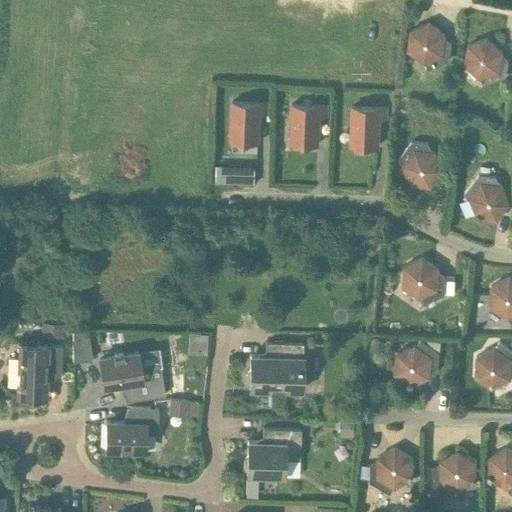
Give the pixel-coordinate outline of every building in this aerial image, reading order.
[(408,49),(415,55),(424,61),(425,61),(428,68),(449,58),(451,41),(444,40),(445,33),(428,21),(410,29),(408,49)] [(468,44),(465,63),(480,76),(483,83),(505,75),(508,59),(501,57),(502,50),(487,37),(468,44)] [(267,114),(267,103),(232,101),(231,140),(258,141),(259,114),(267,114)] [(319,116),(327,116),(327,105),(292,104),(291,142),(318,143),(319,116)] [(387,107),(352,106),(351,145),(378,146),(379,118),(387,119),(387,107)] [(411,183),(415,183),(431,185),(443,169),(435,151),(429,142),(411,140),(397,159),(403,164),(403,165),(411,183)] [(256,166),(217,164),(216,181),(255,182),(256,166)] [(480,166),(479,173),(488,175),(489,167),(480,166)] [(481,216),(498,219),(509,203),(502,184),(495,183),(496,175),(488,175),(479,173),(464,191),(470,196),(470,197),(476,212),(475,212),(477,216),(481,217),(481,216)] [(445,293),(446,276),(439,275),(439,268),(422,257),(404,266),(403,286),(420,297),(420,296),(424,303),(445,293)] [(511,322),(511,277),(509,276),(492,285),(491,305),(508,316),(509,315),(511,322)] [(62,336),(61,323),(43,323),(42,335),(62,336)] [(203,352),(204,332),(184,331),(184,351),(203,352)] [(73,333),(73,362),(92,359),(88,333),(73,333)] [(438,371),(440,352),(421,338),(416,345),(416,344),(415,344),(397,352),(395,372),(408,382),(408,383),(411,385),(414,384),(414,382),(429,376),(430,370),(438,371)] [(511,371),(511,348),(508,346),(499,340),(495,347),(477,356),(476,376),(493,386),(510,377),(511,372),(511,371)] [(249,388),(302,390),(303,343),(265,342),(265,355),(250,354),(250,370),(246,374),(246,381),(250,385),(249,388)] [(45,397),(46,373),(60,374),(62,346),(20,344),(19,358),(8,357),(7,385),(18,386),(17,396),(45,397)] [(99,358),(103,386),(126,382),(129,400),(165,395),(160,366),(154,367),(151,351),(99,358)] [(200,401),(170,398),(169,415),(199,417),(200,401)] [(130,407),(130,422),(106,421),(105,449),(145,450),(146,434),(157,434),(158,408),(130,407)] [(355,434),(356,427),(357,418),(342,418),(342,434),(355,434)] [(247,471),(247,475),(284,476),(284,459),(300,459),(301,429),(263,428),(263,441),(248,440),(248,456),(244,460),(244,467),(247,471)] [(370,464),(370,481),(390,493),(394,486),(395,487),(409,478),(410,479),(414,477),(414,473),(413,473),(412,457),(395,447),(378,457),(370,464)] [(511,492),(511,449),(507,447),(490,457),(489,473),(488,473),(488,477),(491,479),(492,478),(506,487),(507,486),(511,493),(511,492)] [(476,481),(477,477),(475,477),(476,460),(459,450),(441,460),(441,467),(433,466),(433,484),(453,496),(457,489),(458,490),(472,482),(473,482),(476,481)] [(346,511),(348,504),(317,503),(317,511),(346,511)]
